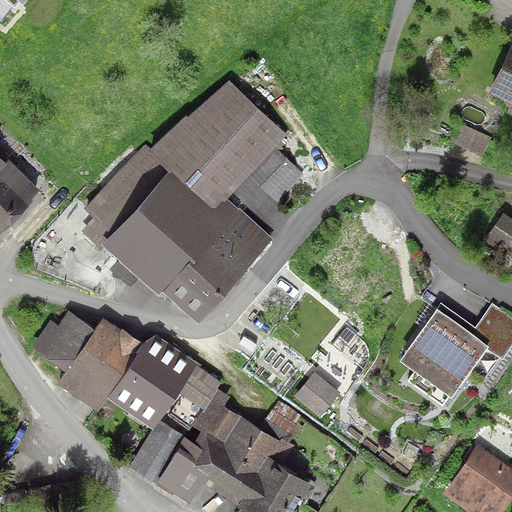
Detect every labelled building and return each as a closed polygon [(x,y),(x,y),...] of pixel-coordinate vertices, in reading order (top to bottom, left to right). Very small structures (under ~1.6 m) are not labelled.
[(511,47),(490,94),(511,104),(511,105),(508,114),(511,115),(511,47)] [(287,135),(229,80),(189,117),(187,115),(150,150),(173,170),(214,208),(222,200),(225,203),(228,199),(249,176),(276,148),(287,135)] [(485,155),(493,137),(461,123),(453,141),(485,155)] [(173,170),(150,150),(145,145),(85,210),(95,218),(82,231),(102,250),(105,247),(158,295),(163,291),(198,323),(274,241),(228,199),(225,203),(222,200),(214,208),(173,170)] [(276,148),(249,176),(278,202),(304,174),(276,148)] [(0,233),(41,191),(10,162),(7,165),(0,157),(0,233)] [(511,252),(511,218),(505,213),(488,235),(511,252)] [(511,315),(493,303),(473,333),(490,345),(488,348),(503,358),(511,345),(511,315)] [(452,398),(488,348),(490,345),(473,333),(438,308),(400,360),(452,398)] [(108,398),(153,430),(160,420),(179,394),(197,367),(198,364),(156,335),(146,341),(144,344),(103,318),(95,331),(69,311),(58,326),(51,320),(32,348),(65,372),(57,385),(99,411),(108,398)] [(179,394),(205,410),(194,427),(202,432),(194,444),(185,438),(157,483),(190,503),(202,484),(246,511),(294,511),(312,485),(282,467),(295,447),(291,444),(283,439),(281,442),(258,428),(224,407),(230,397),(218,389),(222,382),(197,367),(179,394)] [(340,393),(314,372),(294,397),(320,417),(340,393)] [(280,399),(258,428),(281,442),(283,439),(291,444),(308,421),(280,399)] [(185,436),(160,420),(153,430),(130,467),(157,484),(157,483),(185,438),(185,436)] [(511,466),(481,443),(444,494),(468,511),(503,511),(511,500),(511,466)]
